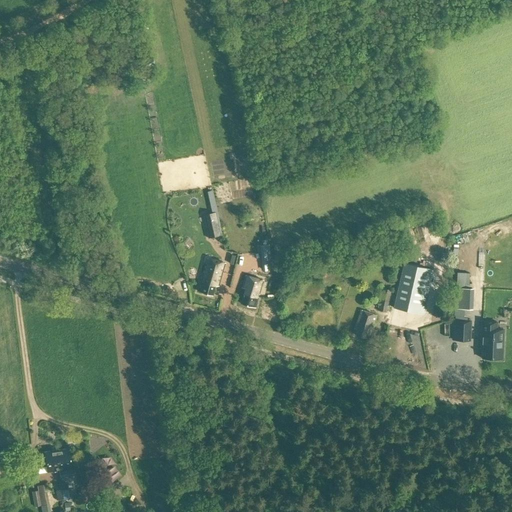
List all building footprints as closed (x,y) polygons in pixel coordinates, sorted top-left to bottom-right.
[(408,223),(423,220),(421,211),(406,214),(408,223)] [(215,212),(203,215),(208,238),(220,236),(215,212)] [(270,245),(261,245),(264,271),(272,270),(270,245)] [(219,285),(224,263),(207,258),(197,291),(212,295),(215,284),(219,285)] [(403,263),(392,308),(393,308),(423,315),(433,270),(403,263)] [(245,275),(241,288),(245,289),(240,303),(255,307),(258,297),(257,297),(258,294),(262,280),(245,275)] [(473,288),(455,287),(454,309),(472,310),(473,288)] [(386,313),(387,307),(390,291),(382,288),(377,310),(386,313)] [(373,324),(376,316),(361,310),(354,329),(357,331),(356,335),(364,338),(365,333),(369,335),(371,329),(369,328),(371,323),(373,324)] [(451,320),(451,339),(469,339),(469,320),(451,320)] [(497,320),(481,320),(480,348),(481,348),(481,358),(503,358),(503,327),(497,327),(497,320)] [(79,473),(77,460),(71,461),(69,448),(56,450),(59,471),(60,476),(79,473)] [(43,452),(43,453),(36,454),(37,468),(45,467),(46,473),(59,471),(56,450),(43,452)] [(60,484),(62,500),(69,499),(67,483),(60,484)] [(50,511),(45,484),(37,486),(38,490),(31,491),(34,507),(41,506),(41,511),(50,511)] [(124,511),(123,502),(103,505),(104,511),(124,511)]
